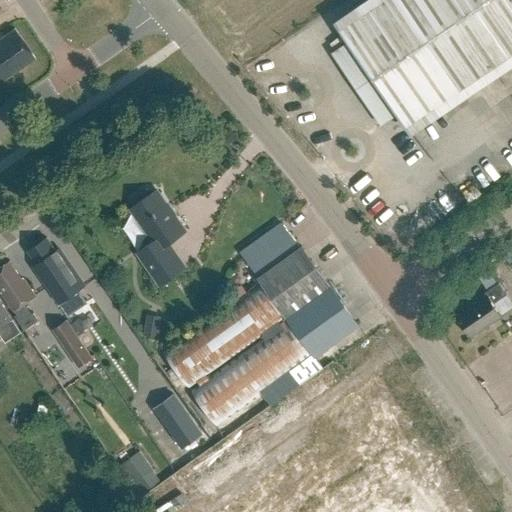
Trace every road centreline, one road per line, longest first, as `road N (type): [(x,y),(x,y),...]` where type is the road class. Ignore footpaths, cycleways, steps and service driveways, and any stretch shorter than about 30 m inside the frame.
road 1 (unclassified): [(394,295),(160,10)]
road 2 (unclassified): [(511,460),(394,295)]
road 3 (unclassified): [(511,214),(394,295)]
